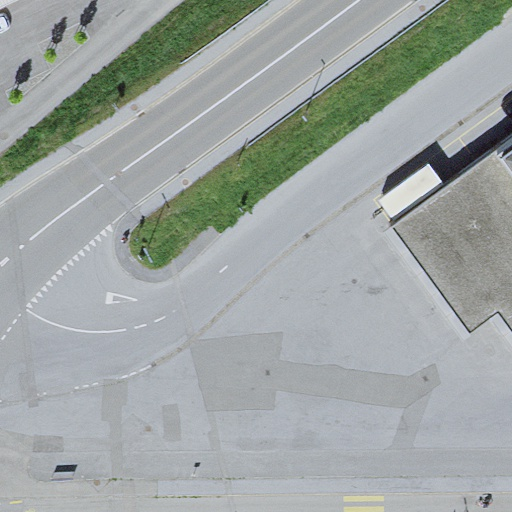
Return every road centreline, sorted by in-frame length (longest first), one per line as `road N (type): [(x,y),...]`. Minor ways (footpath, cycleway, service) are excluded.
road 1 (residential): [(0,299),(89,332),(147,324),(262,231),(511,63)]
road 2 (tertiary): [(357,0),(0,265)]
